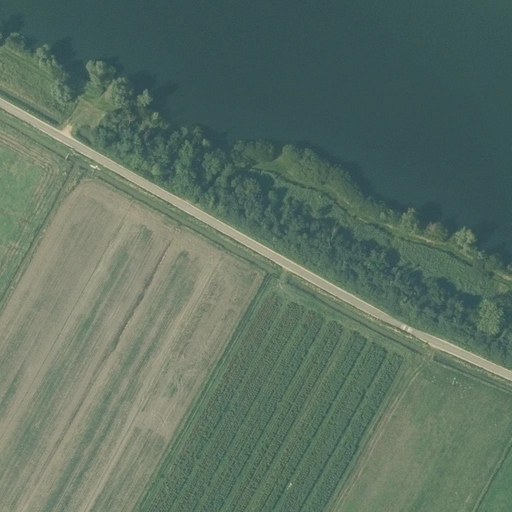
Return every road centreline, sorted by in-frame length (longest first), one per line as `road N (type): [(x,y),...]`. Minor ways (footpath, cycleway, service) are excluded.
road 1 (unclassified): [(511,377),(332,290),(0,102)]
road 2 (track): [(63,138),(87,100),(227,169),(271,166),(329,191),(378,226),(511,282)]
